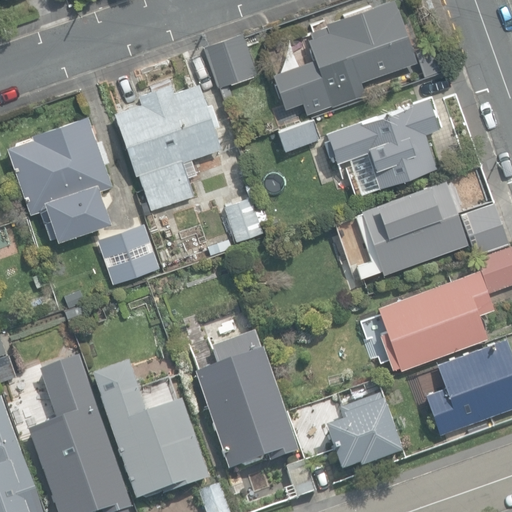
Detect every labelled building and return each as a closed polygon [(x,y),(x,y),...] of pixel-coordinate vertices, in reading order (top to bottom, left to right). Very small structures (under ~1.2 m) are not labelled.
[(305,114),(363,94),(359,81),(415,62),(393,0),(388,0),(324,22),(325,25),(310,30),(312,37),(307,39),(314,58),(272,73),(284,108),(286,107),(288,114),(303,108),(305,114)] [(424,75),(441,69),(432,42),(414,49),(424,75)] [(208,53),(221,87),(245,78),(232,44),(208,53)] [(139,173),(151,208),(193,194),(181,161),(220,148),(212,126),(218,124),(211,104),(206,105),(198,82),(172,91),(169,82),(137,93),(140,103),(113,112),(135,174),(139,173)] [(348,158),(360,194),(435,169),(423,134),(438,129),(427,97),(323,132),(334,163),(348,158)] [(39,210),(50,242),(110,221),(99,189),(111,184),(103,163),(109,161),(101,138),(95,140),(86,114),(30,134),(31,136),(15,142),(15,144),(6,147),(30,214),(39,210)] [(276,131),(284,150),(320,137),(313,117),(276,131)] [(381,273),(465,243),(442,178),(359,207),(361,212),(356,214),(371,257),(354,263),(359,277),(380,270),(381,273)] [(224,205),(236,240),(263,231),(251,196),(224,205)] [(262,201),(269,222),(283,217),(275,196),(262,201)] [(461,213),(476,254),(509,242),(493,202),(461,213)] [(106,248),(120,286),(163,270),(156,250),(153,251),(146,233),(106,248)] [(488,292),(511,282),(511,256),(507,244),(474,256),(488,292)] [(399,369),(486,336),(478,314),(491,309),(476,268),(372,306),(382,333),(378,334),(390,368),(397,365),(399,369)] [(36,289),(46,285),(42,271),(31,275),(36,289)] [(214,366),(193,373),(226,471),(265,458),(266,462),(281,457),(295,499),(313,493),(295,441),(293,442),(255,331),(207,347),(214,366)] [(430,413),(438,433),(511,405),(511,355),(505,336),(435,362),(443,385),(424,392),(425,395),(420,397),(426,414),(430,413)] [(0,353),(0,381),(15,377),(7,351),(0,353)] [(91,377),(134,501),(160,492),(162,498),(209,481),(181,401),(147,413),(129,363),(91,377)] [(27,431),(55,511),(98,511),(100,511),(123,511),(123,510),(130,507),(86,383),(56,393),(65,418),(27,431)] [(324,427),(339,473),(359,467),(359,468),(401,454),(383,401),(380,402),(377,394),(336,409),(341,422),(324,427)] [(0,511),(40,511),(1,397),(0,397),(0,511)] [(197,492),(204,511),(228,511),(218,484),(197,492)]
